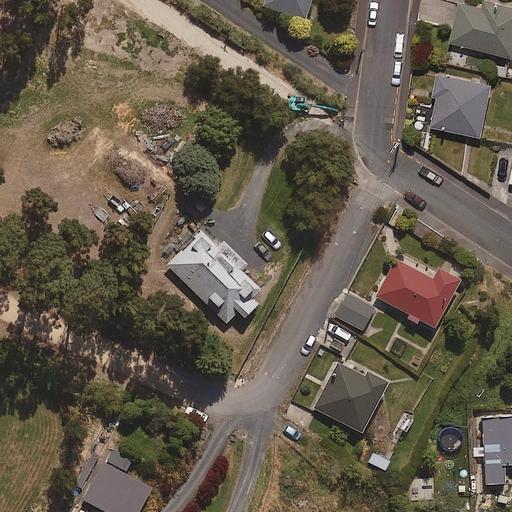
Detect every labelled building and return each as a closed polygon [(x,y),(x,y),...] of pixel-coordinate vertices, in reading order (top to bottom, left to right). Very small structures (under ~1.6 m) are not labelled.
[(264,0),(262,7),(303,21),(309,0),(264,0)] [(481,7),(461,2),(451,43),(511,57),(511,8),(483,1),(481,7)] [(491,85),(438,74),(434,95),(438,95),(431,127),(480,137),(491,85)] [(208,240),(199,232),(166,265),(224,324),(235,314),(241,320),(264,298),(238,271),(244,266),(221,244),(208,240)] [(431,282),(394,262),(375,298),(432,330),(458,283),(437,271),(431,282)] [(372,310),(346,295),(334,316),(361,331),(372,310)] [(357,337),(325,322),(316,342),(347,357),(357,337)] [(361,378),(337,365),(313,410),(358,435),(385,387),(363,375),(361,378)] [(511,466),(511,418),(483,420),(485,486),(503,485),(503,467),(511,466)] [(392,455),(376,447),(368,463),(384,471),(392,455)] [(137,511),(149,491),(99,464),(80,500),(102,511),(137,511)]
